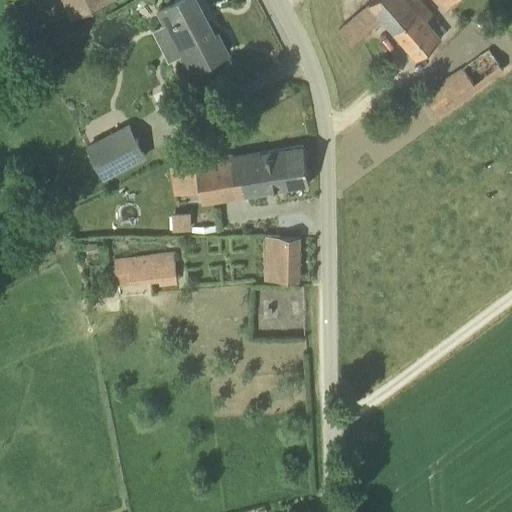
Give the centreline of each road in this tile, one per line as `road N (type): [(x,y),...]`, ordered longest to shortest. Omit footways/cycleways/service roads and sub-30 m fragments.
road 1 (unclassified): [(335,511),(326,129),(310,64),(276,0)]
road 2 (track): [(511,298),(332,422)]
